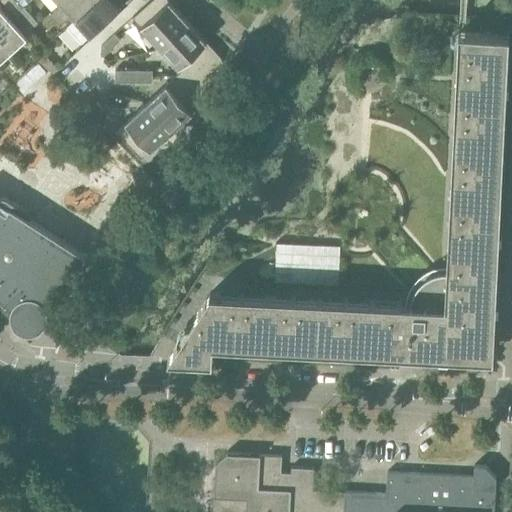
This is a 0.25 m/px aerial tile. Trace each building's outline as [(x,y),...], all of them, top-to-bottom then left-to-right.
[(1,0),(15,14),(15,15),(23,8),(22,7),(16,0),(1,0)] [(64,0),(61,3),(75,19),(96,0),(64,0)] [(67,26),(82,43),(119,9),(110,0),(96,0),(75,19),(67,26)] [(151,0),(133,17),(160,47),(188,21),(169,0),(151,0)] [(24,6),(22,7),(23,8),(15,15),(29,30),(38,22),(24,6)] [(0,41),(10,52),(27,37),(0,7),(0,41)] [(215,50),(188,21),(160,47),(181,70),(187,76),(215,50)] [(178,342),(168,358),(212,361),(213,344),(227,344),(398,353),(493,357),(497,274),(509,36),(509,34),(465,32),(453,271),(443,270),(439,271),(434,272),(430,274),(426,276),(422,279),(419,283),(416,286),(414,290),(412,295),(411,299),(411,303),(410,309),(206,299),(178,342)] [(106,41),(112,47),(121,39),(115,33),(106,41)] [(0,61),(10,52),(0,41),(0,61)] [(101,54),(102,56),(112,47),(106,41),(101,45),(101,54)] [(187,76),(181,70),(175,76),(201,105),(221,72),(224,67),(223,60),(220,55),(215,50),(187,76)] [(13,88),(21,96),(45,74),(37,65),(13,88)] [(127,69),(115,69),(115,81),(127,81),(127,69)] [(127,69),(127,81),(139,81),(139,69),(127,69)] [(201,105),(175,76),(146,102),(172,131),(201,105)] [(88,109),(94,115),(103,107),(97,101),(88,109)] [(172,131),(146,102),(116,129),(142,158),(172,131)] [(0,297),(4,302),(0,306),(19,327),(26,334),(35,334),(41,326),(53,307),(48,301),(59,283),(66,287),(72,277),(86,255),(29,218),(32,213),(7,197),(6,196),(5,196),(4,196),(2,196),(1,196),(0,197),(0,196),(0,297)] [(338,285),(340,248),(340,245),(277,242),(276,247),(276,256),(275,282),(338,285)] [(216,463),(213,511),(344,511),(346,491),(323,490),(313,490),(314,468),(292,467),(292,472),(281,472),(282,456),(227,453),(216,463)] [(387,493),(385,511),(495,511),(496,501),(497,477),(491,471),(487,466),(475,465),(474,476),(388,472),(387,493)] [(346,491),(344,511),(385,511),(387,493),(347,491),(346,491)]
